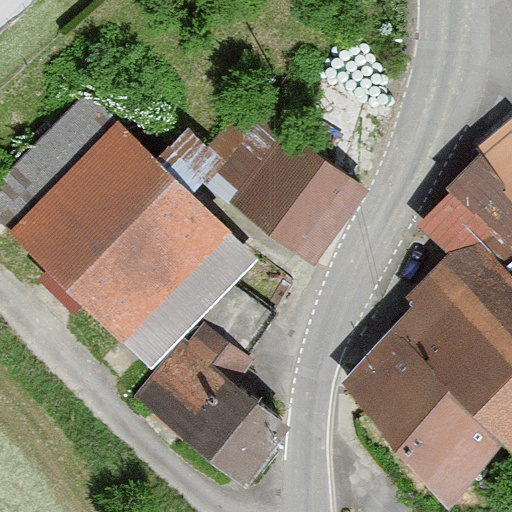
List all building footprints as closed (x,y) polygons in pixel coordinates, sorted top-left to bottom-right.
[(165,362),(270,255),(131,114),(20,227),(165,362)] [(331,261),(381,187),(289,125),(239,199),(331,261)] [(511,130),(492,148),(511,168),(511,130)] [(511,254),(511,168),(492,148),(460,184),(511,236),(511,238),(503,245),(511,254)] [(352,384),(463,503),(511,456),(511,254),(503,245),(511,238),(511,236),(460,184),(425,221),(455,250),(396,308),(414,327),(352,384)] [(147,399),(253,483),(304,419),(198,335),(147,399)]
